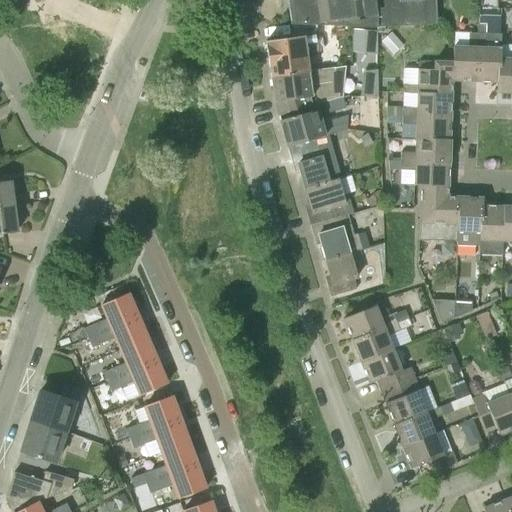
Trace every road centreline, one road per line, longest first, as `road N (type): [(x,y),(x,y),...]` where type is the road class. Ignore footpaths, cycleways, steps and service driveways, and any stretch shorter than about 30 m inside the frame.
road 1 (residential): [(381,509),(267,222),(235,72)]
road 2 (residential): [(74,198),(126,218),(147,238),(256,511)]
road 3 (residential): [(0,413),(74,198)]
road 4 (residential): [(92,150),(39,126),(0,48)]
road 5 (residential): [(92,150),(139,34)]
